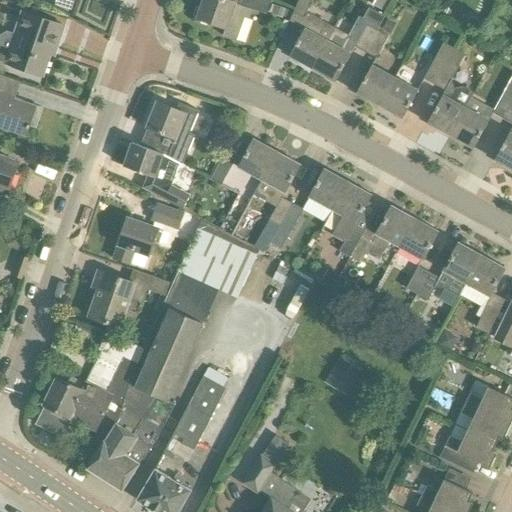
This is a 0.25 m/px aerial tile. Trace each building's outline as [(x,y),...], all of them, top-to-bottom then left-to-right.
[(45,0),(70,9),(72,0),(45,0)] [(203,0),(197,17),(196,17),(196,18),(225,28),(223,36),(236,41),(248,8),(267,14),(271,2),(264,0),(203,0)] [(290,56),(313,69),(335,28),(323,21),(307,13),(313,0),(299,0),(290,21),(304,29),(290,56)] [(388,0),(375,0),(372,5),(383,11),(389,0),(388,0)] [(272,15),(283,19),(283,18),(286,10),(273,5),(270,12),(272,13),(272,15)] [(0,61),(8,64),(43,76),(53,47),(57,49),(64,27),(22,12),(13,37),(5,34),(0,37),(0,61)] [(471,18),(466,26),(481,34),(485,25),(471,18)] [(396,23),(388,19),(382,30),(390,34),(396,23)] [(335,28),(313,69),(336,82),(355,47),(366,53),(378,31),(367,24),(362,33),(355,30),(351,37),(335,28)] [(378,31),(366,53),(377,59),(389,37),(378,31)] [(423,79),(434,85),(454,49),(443,43),(423,79)] [(450,136),(465,107),(473,94),(462,88),(455,90),(451,80),(465,55),(454,49),(434,85),(445,91),(427,123),(450,136)] [(380,106),(395,78),(372,65),(357,93),(380,106)] [(511,74),(492,113),(503,119),(511,102),(511,74)] [(34,109),(35,106),(27,103),(26,105),(13,100),(14,96),(0,90),(0,87),(4,77),(0,75),(0,125),(27,135),(30,127),(36,129),(38,122),(35,121),(39,111),(34,109)] [(418,91),(395,78),(380,106),(403,119),(418,91)] [(140,146),(164,155),(179,163),(183,164),(195,135),(190,133),(199,111),(178,103),(178,104),(179,104),(176,110),(156,102),(155,103),(156,104),(147,126),(146,126),(146,127),(148,128),(140,146)] [(511,102),(503,119),(511,124),(511,102)] [(473,148),(488,120),(465,107),(450,136),(473,148)] [(511,128),(494,160),(511,169),(511,128)] [(254,139),(238,168),(261,181),(277,152),(277,151),(276,152),(255,140),(255,139),(254,139)] [(172,184),(179,163),(164,155),(140,146),(132,143),(124,167),(146,174),(142,188),(185,208),(192,193),(172,184)] [(277,152),(261,181),(255,192),(278,205),(269,220),(279,226),(292,203),(282,198),(300,164),(299,164),(278,153),(278,152),(277,152)] [(17,164),(0,157),(0,187),(8,190),(17,164)] [(234,163),(222,157),(210,179),(222,186),(234,163)] [(309,198),(332,211),(348,181),(347,181),(347,182),(326,170),(326,169),(325,169),(309,198)] [(348,181),(332,211),(343,217),(332,236),(344,242),(338,252),(350,259),(362,236),(351,230),(371,194),(370,194),(349,182),(348,181)] [(292,203),(279,226),(272,240),(282,246),(303,209),(292,203)] [(177,228),(182,214),(158,206),(153,220),(177,228)] [(389,242),(399,248),(415,218),(414,218),(414,219),(393,207),(393,206),(392,206),(378,231),(368,225),(362,236),(350,259),(360,264),(365,254),(379,262),(389,242)] [(416,219),(415,218),(399,248),(422,261),(438,231),(437,230),(437,231),(416,219)] [(160,243),(164,231),(128,219),(114,259),(145,269),(154,241),(160,243)] [(87,469),(122,491),(143,458),(145,459),(158,439),(176,404),(169,401),(219,288),(238,297),(259,249),(253,247),(201,220),(163,306),(164,306),(145,349),(144,348),(137,364),(129,381),(131,382),(116,424),(108,436),(109,437),(106,442),(105,442),(87,469)] [(269,220),(253,247),(259,249),(265,253),(272,240),(279,226),(269,220)] [(466,285),(482,256),(481,255),(481,256),(460,244),(460,243),(459,243),(443,272),(466,285)] [(504,268),(482,256),(466,285),(491,299),(477,326),(488,332),(505,301),(491,294),(505,268),(504,267),(504,268)] [(417,295),(429,272),(418,266),(406,288),(417,295)] [(137,271),(133,284),(100,272),(94,287),(100,289),(90,317),(120,327),(130,298),(142,302),(146,289),(166,296),(170,283),(137,271)] [(338,277),(328,272),(322,282),(333,288),(338,277)] [(440,278),(429,272),(417,295),(427,300),(440,278)] [(511,302),(494,339),(511,347),(511,302)] [(60,322),(54,339),(67,343),(72,326),(60,322)] [(458,338),(445,332),(439,344),(452,350),(458,338)] [(123,357),(137,364),(144,348),(107,334),(99,350),(122,361),(123,357)] [(342,355),(325,383),(348,395),(364,368),(342,355)] [(129,381),(137,364),(123,357),(122,361),(107,391),(87,382),(83,391),(57,378),(44,405),(47,407),(38,425),(67,439),(76,420),(95,429),(95,431),(96,430),(108,436),(116,424),(131,382),(129,381)] [(458,361),(448,363),(450,372),(460,370),(458,361)] [(183,444),(195,451),(227,388),(205,377),(175,436),(184,441),(183,444)] [(511,398),(476,382),(466,403),(511,425),(511,421),(511,398)] [(504,438),(511,425),(466,403),(461,413),(473,419),(468,431),(496,444),(500,436),(504,438)] [(492,452),(496,444),(468,431),(462,442),(450,437),(445,447),(458,453),(479,462),(490,468),(497,454),(492,452)] [(276,434),(261,455),(243,484),(258,493),(259,491),(273,500),(265,511),(303,511),(312,499),(271,473),(290,443),(276,434)] [(445,447),(440,458),(451,463),(452,464),(458,453),(445,447)] [(138,500),(157,511),(178,511),(192,490),(182,484),(185,479),(177,474),(174,479),(155,469),(138,500)] [(422,496),(450,510),(455,511),(469,511),(473,504),(469,502),(473,493),(444,480),(438,492),(426,486),(422,496)] [(406,489),(395,484),(392,491),(403,496),(406,489)] [(455,511),(450,510),(422,496),(417,505),(429,511),(428,511),(455,511)]
